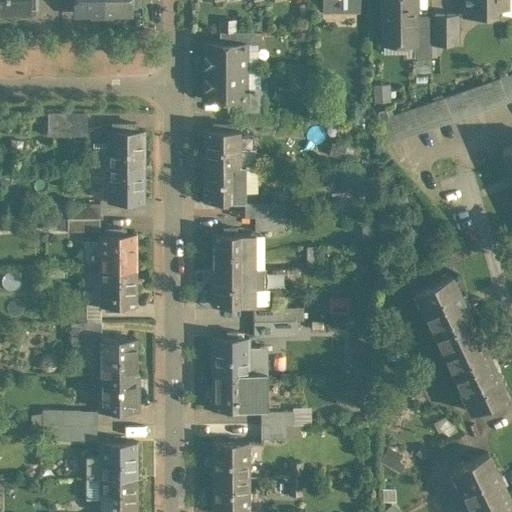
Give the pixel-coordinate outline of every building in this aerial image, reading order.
[(0,0),(0,12),(29,12),(28,0),(0,0)] [(74,0),(74,12),(89,12),(91,14),(102,14),(102,0),(74,0)] [(102,0),(102,14),(113,13),(115,12),(130,11),(130,6),(130,0),(102,0)] [(337,0),(337,8),(358,8),(358,0),(337,0)] [(414,0),(382,0),(383,39),(413,39),(415,38),(415,15),(414,0)] [(463,0),(464,14),(501,14),(500,0),(463,0)] [(458,42),(458,13),(432,13),(432,42),(458,42)] [(430,49),(430,15),(415,15),(415,38),(413,39),(413,50),(430,49)] [(245,42),(203,42),(203,70),(245,70),(245,46),(245,42)] [(245,70),(203,70),(203,97),(227,97),(245,97),(245,88),(245,70)] [(511,73),(389,117),(385,107),(377,110),(378,144),(511,97),(511,73)] [(262,88),(245,88),(245,97),(227,97),(227,110),(248,110),(262,110),(262,88)] [(262,110),(248,110),(248,122),(276,122),(276,110),(268,110),(262,110)] [(85,112),(49,112),(49,132),(85,132),(85,112)] [(226,122),(213,122),(213,128),(203,128),(203,164),(239,164),(239,128),(226,128),(226,122)] [(143,129),(107,129),(107,146),(93,145),(93,164),(107,164),(143,164),(143,129)] [(511,143),(503,148),(511,168),(511,143)] [(143,164),(107,164),(108,200),(143,200),(143,164)] [(239,164),(203,164),(203,200),(239,199),(239,167),(239,164)] [(67,202),(51,202),(51,216),(67,216),(67,202)] [(99,202),(67,202),(67,216),(99,216),(99,202)] [(283,202),(245,202),(245,216),(254,216),(283,216),(283,202)] [(283,216),(254,216),(254,229),(283,229),(283,216)] [(248,268),(248,232),(211,233),(211,268),(240,268),(248,268)] [(135,233),(99,233),(99,268),(135,268),(135,233)] [(135,268),(99,268),(99,304),(135,304),(135,268)] [(240,268),(211,268),(212,304),(255,304),(255,289),(264,289),(264,268),(248,268),(240,268)] [(506,394),(449,272),(414,289),(470,410),(506,394)] [(328,310),(347,311),(348,296),(328,295),(328,310)] [(281,307),(252,307),(253,320),(276,320),(277,320),(281,320),(281,307)] [(276,320),(253,320),(253,333),(276,332),(276,320)] [(248,336),(212,336),(212,372),(248,372),(248,371),(248,336)] [(136,337),(100,337),(100,372),(136,372),(136,337)] [(364,368),(364,348),(341,348),(342,368),(364,368)] [(248,371),(248,372),(212,372),(212,408),(266,407),(266,371),(248,371)] [(136,372),(100,372),(100,408),(136,408),(136,372)] [(96,424),(96,410),(72,410),(72,425),(96,424)] [(292,410),(260,410),(260,424),(284,424),(292,424),(292,410)] [(96,424),(72,425),(72,439),(96,439),(96,424)] [(284,424),(260,424),(260,438),(284,438),(284,424)] [(136,441),(100,441),(100,477),(136,476),(136,441)] [(248,441),(212,441),(212,476),(248,476),(248,441)] [(404,468),(411,456),(393,446),(386,459),(404,468)] [(511,511),(511,504),(487,451),(452,468),(472,511),(511,511)] [(303,462),(289,462),(289,493),(303,493),(303,462)] [(136,511),(136,476),(100,477),(99,511),(136,511)] [(248,476),(212,476),(212,511),(217,511),(249,511),(248,476)]
